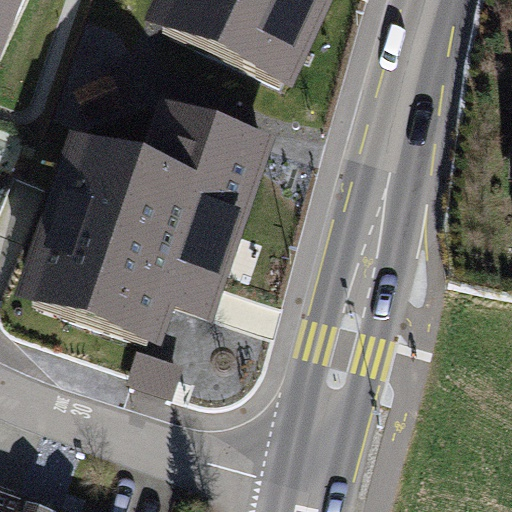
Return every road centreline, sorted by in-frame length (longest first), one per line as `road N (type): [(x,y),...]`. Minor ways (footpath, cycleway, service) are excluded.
road 1 (secondary): [(432,0),(306,486)]
road 2 (residential): [(306,486),(196,462),(0,382)]
